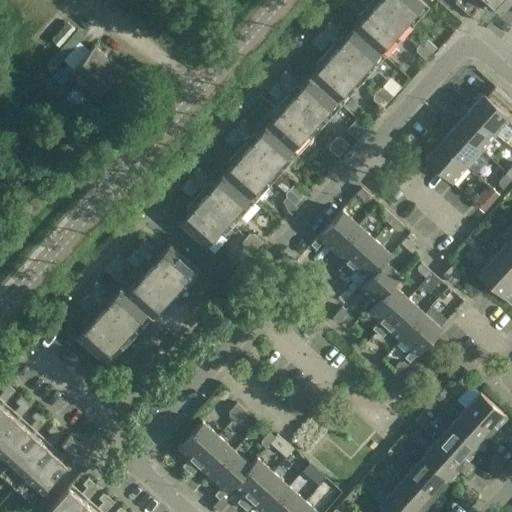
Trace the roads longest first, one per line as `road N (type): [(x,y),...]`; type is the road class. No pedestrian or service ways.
road 1 (tertiary): [(0,312),(280,0)]
road 2 (residential): [(258,308),(265,261),(372,146)]
road 3 (residential): [(372,146),(457,50),(469,44),(493,62)]
